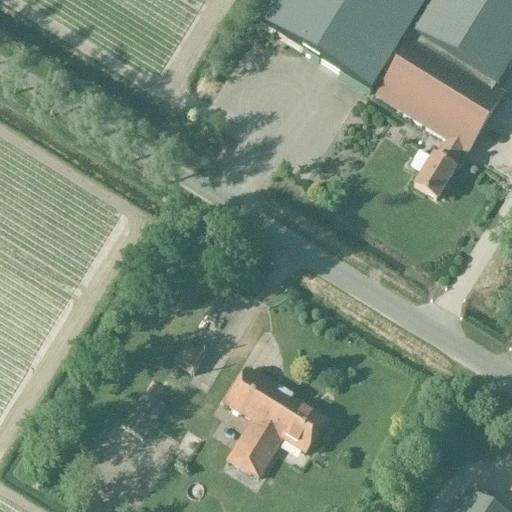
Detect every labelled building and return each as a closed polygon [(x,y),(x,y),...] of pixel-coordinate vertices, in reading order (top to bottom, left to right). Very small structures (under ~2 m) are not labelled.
[(511,0),(278,0),(259,30),(368,98),(377,84),(384,88),(375,102),(445,145),(434,162),(431,160),(412,191),(434,205),(453,174),(449,172),(460,155),(465,158),(503,98),(494,92),(511,63),(511,0)] [(192,381),(206,360),(184,347),(171,368),(192,381)] [(305,459),(326,425),(246,374),(224,408),(252,425),(227,464),(258,483),(282,444),(305,459)] [(136,454),(163,409),(143,397),(116,441),(136,454)] [(511,487),(511,476),(510,472),(500,477),(506,491),(511,487)] [(491,511),(463,495),(453,511),(491,511)]
